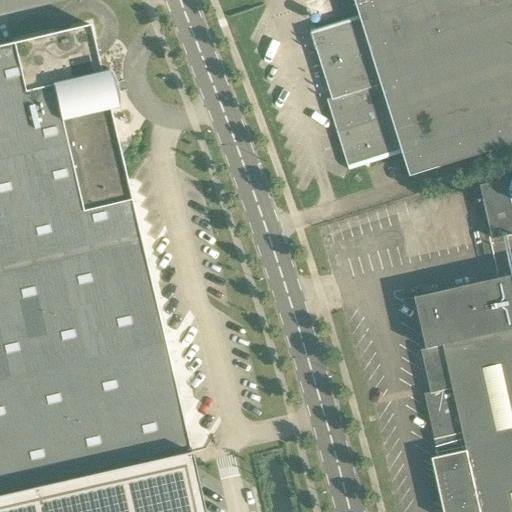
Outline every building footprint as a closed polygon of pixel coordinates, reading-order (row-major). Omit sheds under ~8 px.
[(511,145),(511,0),(355,0),(360,16),(311,31),(326,80),(325,93),(350,171),(404,154),(411,177),(511,145)] [(0,46),(0,493),(189,450),(89,26),(0,46)] [(493,240),(511,235),(511,200),(508,181),(481,187),(493,240)] [(433,459),(444,511),(511,511),(511,276),(416,298),(427,349),(422,351),(431,393),(425,395),(439,458),(433,459)] [(202,511),(189,450),(0,493),(0,511),(202,511)]
